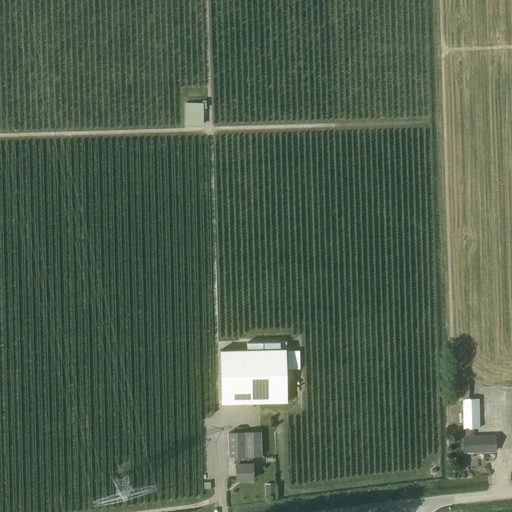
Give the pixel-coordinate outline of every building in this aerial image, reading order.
[(185,97),(184,124),(201,125),(202,97),(185,97)] [(289,403),(287,350),(221,351),(222,405),(289,403)] [(468,384),(462,384),(462,377),(453,378),(454,398),(468,398),(468,384)] [(465,430),(473,430),(479,429),(479,400),(462,400),(463,430),(465,430)] [(473,430),(465,430),(465,438),(464,438),(464,453),(495,452),(495,437),(473,438),(473,430)] [(252,457),(262,457),(261,433),(228,434),(229,459),(236,458),(236,457),(252,457)] [(236,457),(236,458),(236,465),(236,480),(253,480),(252,465),(252,457),(236,457)]
